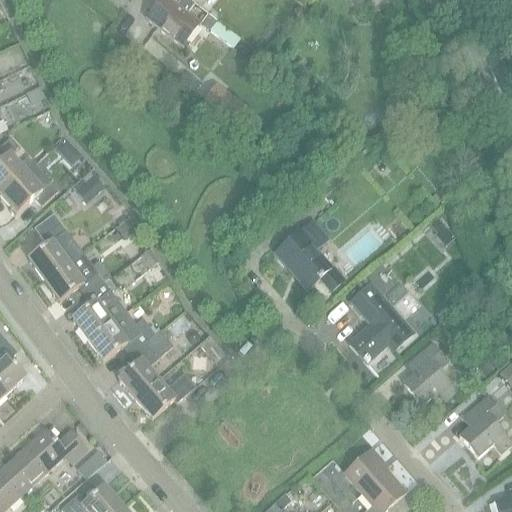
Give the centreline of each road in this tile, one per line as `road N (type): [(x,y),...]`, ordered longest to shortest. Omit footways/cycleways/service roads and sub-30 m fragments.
road 1 (residential): [(450,511),(290,323),(137,457)]
road 2 (residential): [(137,457),(0,280)]
road 3 (tertiary): [(511,132),(457,0)]
